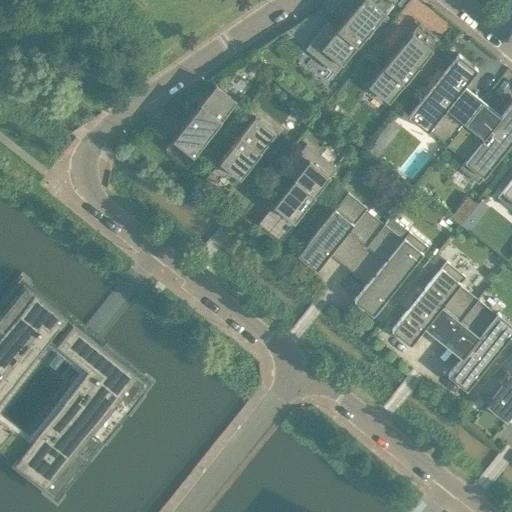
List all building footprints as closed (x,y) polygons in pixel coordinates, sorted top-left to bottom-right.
[(335,72),(393,1),(391,0),(359,0),(336,28),(327,21),(305,48),(335,72)] [(388,102),(432,48),(411,31),(367,85),(388,102)] [(428,130),(447,145),(479,105),(460,90),(477,69),(458,54),(408,116),(427,131),(428,130)] [(193,155),(236,101),(215,84),(172,138),(193,155)] [(511,101),(497,120),(479,105),(447,145),(465,160),(459,167),(478,182),(511,139),(511,101)] [(239,177),(275,132),(255,115),(219,160),(239,177)] [(392,118),(367,149),(377,157),(402,126),(392,118)] [(219,140),(209,153),(215,158),(225,144),(219,140)] [(293,220),(336,168),(306,143),(284,171),(293,178),(273,204),(293,220)] [(511,178),(502,191),(511,199),(511,178)] [(333,248),(352,263),(380,228),(361,213),(366,207),(347,192),(297,254),(316,269),(333,248)] [(384,223),(380,228),(352,263),(371,278),(354,299),(372,314),(427,245),(409,230),(402,238),(384,223)] [(427,323),(445,338),(477,298),(459,283),(465,275),(446,260),(391,329),(410,344),(427,323)] [(0,451),(11,460),(13,458),(55,492),(146,378),(22,279),(0,307),(0,451)] [(477,298),(445,338),(464,353),(447,374),(466,389),(511,331),(511,323),(497,312),(496,313),(477,298)] [(511,369),(491,397),(489,400),(504,413),(509,417),(511,412),(511,369)]
